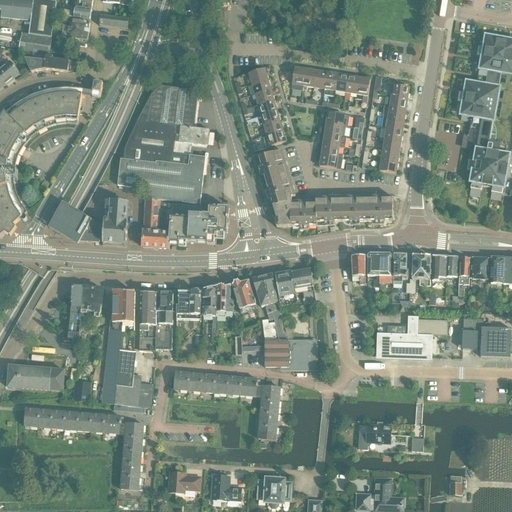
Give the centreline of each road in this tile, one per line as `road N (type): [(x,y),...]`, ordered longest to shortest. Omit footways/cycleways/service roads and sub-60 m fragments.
road 1 (residential): [(0,373),(69,279),(210,280),(222,277),(229,256)]
road 2 (residential): [(149,489),(164,369),(292,376),(328,390)]
road 3 (primary): [(160,12),(48,205)]
road 4 (residential): [(431,74),(233,49),(233,32)]
road 5 (primary): [(75,210),(143,65)]
road 6 (residential): [(355,369),(511,376)]
road 7 (residential): [(416,189),(312,187),(303,146)]
road 8 (residential): [(191,467),(320,479)]
road 9 (residential): [(332,245),(343,347),(355,369)]
